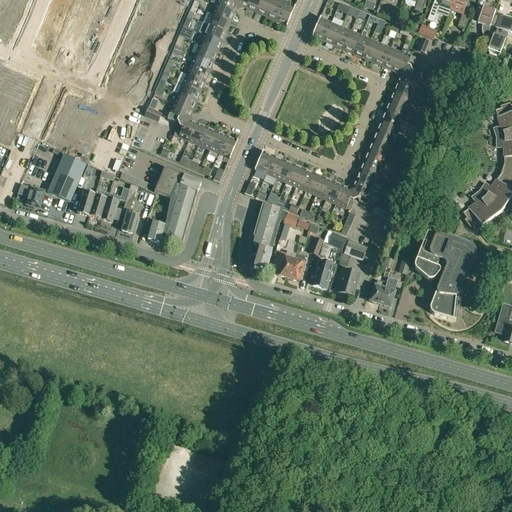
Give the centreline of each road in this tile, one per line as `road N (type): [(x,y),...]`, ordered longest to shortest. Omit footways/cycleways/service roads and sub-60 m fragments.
road 1 (primary): [(196,320),(511,405)]
road 2 (primary): [(511,384),(203,295)]
road 3 (residential): [(0,212),(172,262),(187,252),(204,204),(226,207)]
road 4 (residential): [(511,361),(254,285)]
road 5 (residential): [(293,45),(369,78),(374,96),(340,164),(256,133)]
road 6 (primary): [(203,295),(0,237)]
road 7 (primary): [(0,263),(196,320)]
road 8 (residential): [(256,133),(216,115),(213,101),(243,34),(258,30),(293,45)]
road 9 (residential): [(0,208),(56,73)]
road 10 (residential): [(56,73),(91,87),(128,0)]
